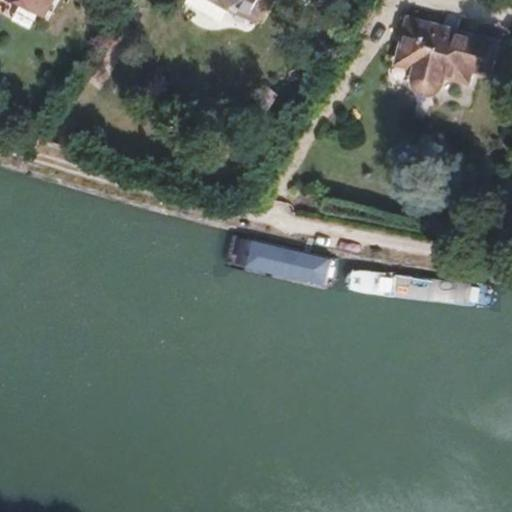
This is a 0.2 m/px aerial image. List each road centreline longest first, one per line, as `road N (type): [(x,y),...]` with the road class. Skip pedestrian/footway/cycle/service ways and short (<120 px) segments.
road 1 (track): [(273,214),(0,135)]
road 2 (unknown): [(273,214),(377,30),(407,0)]
